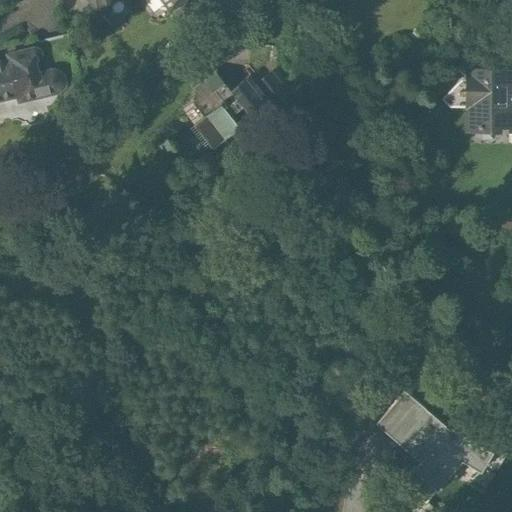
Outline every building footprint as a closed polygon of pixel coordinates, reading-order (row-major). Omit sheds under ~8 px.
[(83,0),(96,16),(117,0),(158,0),(169,14),(187,0),(83,0)] [(0,65),(0,103),(16,99),(17,105),(59,94),(63,90),(65,85),(64,79),(61,74),(56,71),(51,70),(47,71),(43,74),(38,76),(36,66),(40,63),(41,59),(40,55),(38,52),(32,51),(6,57),(8,64),(0,65)] [(250,76),(230,92),(212,68),(199,78),(203,81),(195,87),(196,89),(194,91),(196,93),(194,94),(195,97),(193,98),(195,100),(193,102),(205,117),(194,127),(206,143),(219,160),(233,149),(226,140),(240,129),(231,117),(242,108),(249,116),(258,108),(259,111),(262,109),(263,111),(265,109),(267,111),(269,109),(271,112),(272,110),(274,112),(276,110),(278,112),(282,109),(284,113),(300,100),(276,69),(264,78),(267,82),(259,87),(250,76)] [(511,73),(468,74),(469,136),(511,135),(511,73)] [(427,406),(406,390),(381,421),(423,458),(404,479),(427,500),(463,459),(480,469),(492,452),(452,426),(446,433),(423,409),(427,406)]
